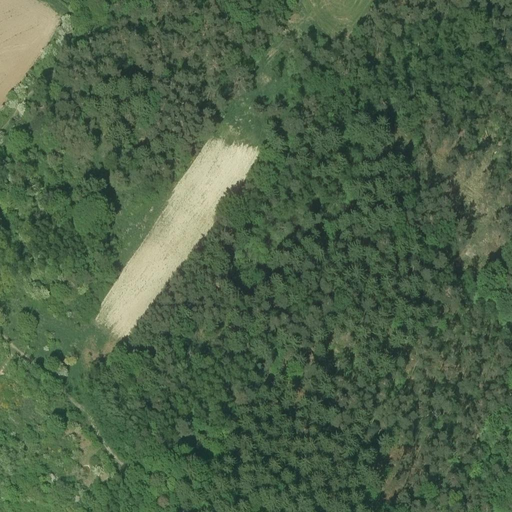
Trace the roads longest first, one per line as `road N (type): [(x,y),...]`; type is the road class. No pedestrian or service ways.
road 1 (track): [(131,479),(81,415),(0,341)]
road 2 (track): [(0,133),(95,0)]
road 3 (track): [(511,400),(428,511)]
road 4 (track): [(246,511),(131,479)]
